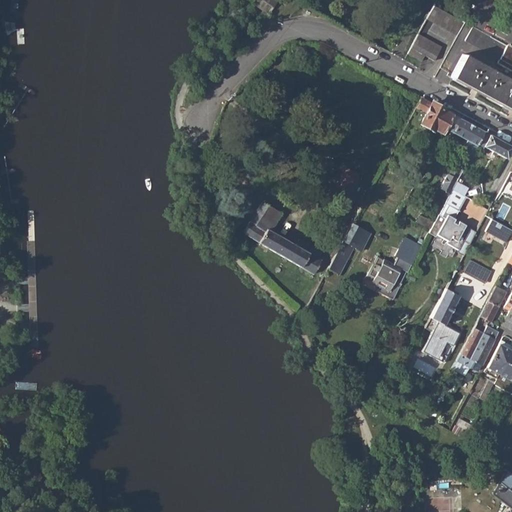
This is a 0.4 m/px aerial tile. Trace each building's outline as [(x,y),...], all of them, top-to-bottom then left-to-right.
[(251,0),(249,4),(264,15),(274,2),(271,0),(251,0)] [(426,18),(455,35),(463,21),(447,12),(433,5),(426,18)] [(499,59),(506,45),(471,26),(464,40),(499,59)] [(410,48),(423,55),(434,61),(441,46),(417,33),(410,48)] [(506,45),(499,59),(496,63),(511,71),(511,45),(511,47),(506,44),(506,45)] [(423,55),(410,48),(407,53),(420,60),(423,55)] [(494,100),(506,78),(462,54),(450,77),(474,90),(494,100)] [(511,80),(506,78),(494,100),(511,110),(511,80)] [(461,148),(470,153),(472,149),(475,144),(482,131),(462,120),(440,108),(419,97),(414,107),(424,112),(420,121),(440,132),(443,127),(465,139),(461,148)] [(482,146),(506,158),(511,147),(494,138),(482,131),(475,144),(481,148),(482,146)] [(454,157),(451,162),(462,168),(465,163),(454,157)] [(438,186),(440,187),(449,192),(455,180),(462,168),(451,162),(438,186)] [(341,170),(350,175),(353,170),(344,165),(341,170)] [(346,191),(354,177),(350,175),(341,170),(333,184),(346,191)] [(435,218),(433,222),(429,229),(427,232),(434,236),(436,234),(447,240),(446,242),(458,249),(468,231),(462,228),(464,224),(458,221),(454,218),(465,196),(462,194),(466,188),(466,187),(455,180),(449,192),(447,195),(435,218)] [(295,242),(269,227),(271,224),(280,210),(263,199),(243,229),(257,239),(313,270),(320,256),(318,255),(320,251),(319,246),(299,235),(295,242)] [(478,224),(486,208),(481,205),(476,213),(471,210),(466,218),(478,224)] [(415,221),(429,229),(433,222),(425,218),(418,214),(415,221)] [(427,214),(425,218),(433,222),(435,218),(427,214)] [(327,266),(335,271),(350,243),(360,248),(369,231),(352,222),(346,233),(340,242),(327,266)] [(464,252),(474,234),(476,230),(464,224),(462,228),(468,231),(458,249),(464,252)] [(340,242),(346,233),(336,227),(332,236),(333,236),(332,238),(340,242)] [(365,273),(372,277),(380,281),(378,285),(375,290),(391,298),(420,245),(404,236),(394,255),(395,256),(392,263),(375,254),(365,273)] [(414,343),(432,353),(441,335),(447,324),(442,321),(456,295),(457,293),(456,292),(466,273),(456,267),(454,271),(414,343)] [(369,281),(378,285),(380,281),(372,277),(369,281)] [(479,314),(490,320),(493,315),(506,290),(493,283),(485,297),(487,298),(484,303),(482,307),(479,314)] [(477,304),(473,311),(479,314),(482,307),(478,305),(477,304)] [(459,328),(461,329),(468,333),(472,325),(479,314),(473,311),(469,309),(459,328)] [(502,325),(511,329),(511,310),(510,309),(508,312),(502,325)] [(486,323),(482,330),(494,337),(498,329),(497,329),(486,323)] [(482,330),(472,325),(468,333),(465,340),(463,342),(451,366),(464,373),(473,358),(480,362),(492,340),(494,337),(482,330)] [(458,336),(462,338),(465,340),(468,333),(461,329),(460,331),(458,336)] [(490,368),(498,373),(511,349),(499,343),(486,366),(487,367),(486,370),(489,371),(490,368)] [(496,377),(499,379),(502,375),(511,380),(511,349),(498,373),(496,377)] [(499,379),(511,386),(511,380),(502,375),(499,379)] [(491,492),(511,507),(511,489),(510,488),(511,484),(511,471),(508,469),(491,492)]
